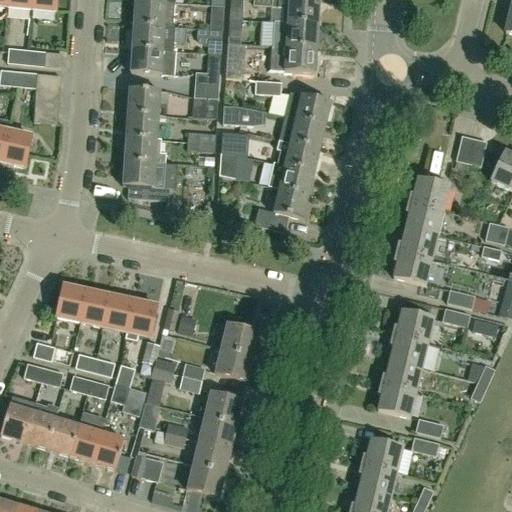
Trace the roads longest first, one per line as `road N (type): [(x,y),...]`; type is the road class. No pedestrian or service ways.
road 1 (residential): [(333,296),(57,237)]
road 2 (residential): [(57,237),(69,197),(87,0)]
road 3 (tertiary): [(380,71),(333,296)]
road 4 (tertiary): [(333,296),(280,511)]
road 5 (residential): [(138,511),(0,474)]
road 6 (residential): [(0,353),(57,237)]
